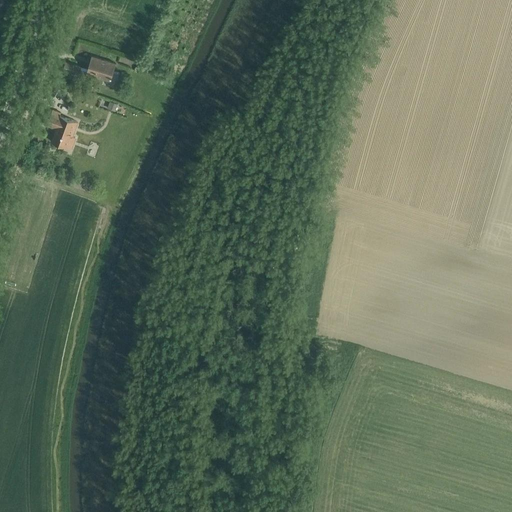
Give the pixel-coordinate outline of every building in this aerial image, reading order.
[(64,70),(73,72),(80,74),(80,72),(87,74),(111,81),(116,63),(92,56),(88,68),(66,62),(63,70),(64,70)] [(73,72),(64,70),(62,76),(71,78),(73,72)] [(110,101),(108,108),(116,111),(118,104),(110,101)] [(52,112),(47,125),(58,129),(56,133),(55,133),(52,141),(69,148),(78,122),(52,112)] [(129,135),(121,149),(132,155),(140,142),(129,135)]
